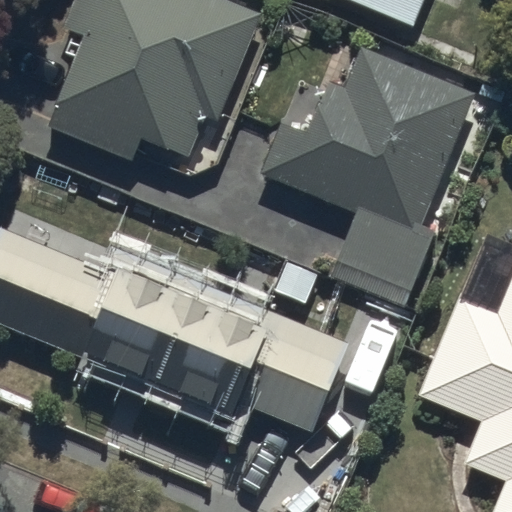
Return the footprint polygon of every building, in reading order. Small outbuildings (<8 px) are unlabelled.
[(256,9),(234,0),(70,0),(62,21),(83,29),(45,120),(132,156),(142,134),(187,153),(193,140),(214,149),(225,124),(211,119),(256,9)] [(362,0),(409,19),(417,0),(362,0)] [(260,173),(352,208),(328,272),(402,301),(431,225),(417,220),(468,87),(358,44),(343,84),(322,76),(303,126),(281,118),(260,173)] [(0,221),(0,317),(229,411),(235,397),(307,427),(343,338),(108,242),(100,263),(0,221)] [(511,511),(511,257),(494,302),(458,288),(416,390),(480,416),(462,459),(503,476),(488,511),(511,511)]
